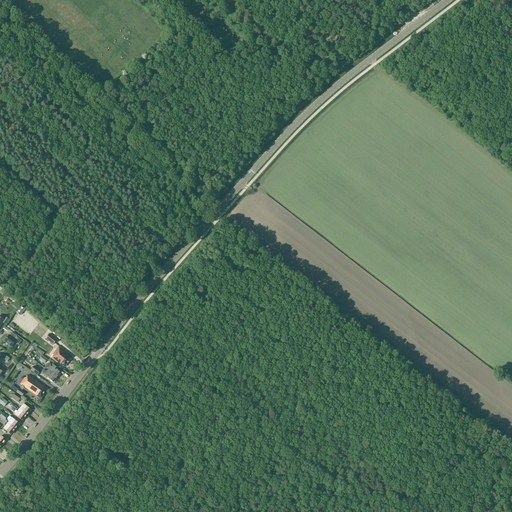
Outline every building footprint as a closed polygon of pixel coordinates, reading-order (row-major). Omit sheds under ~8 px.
[(49,334),(46,339),(53,344),(56,340),(49,334)] [(14,339),(9,335),(4,341),(12,346),(14,342),(18,345),(21,340),(16,337),(14,339)] [(57,363),(58,362),(64,367),(72,357),(65,352),(66,352),(59,346),(53,354),(54,355),(51,358),(57,363)] [(0,364),(4,359),(7,362),(10,358),(4,354),(2,358),(0,356),(0,364)] [(47,370),(50,372),(57,377),(60,372),(60,373),(60,372),(56,369),(57,367),(53,363),(51,365),(50,365),(48,368),(47,370)] [(30,370),(37,375),(41,370),(34,365),(30,370)] [(50,372),(47,370),(46,371),(43,369),(41,373),(47,377),(53,382),(57,377),(50,372)] [(35,395),(36,395),(41,398),(47,389),(28,375),(25,378),(20,384),(35,395)] [(13,394),(11,397),(17,402),(20,399),(13,394)] [(19,405),(21,407),(19,409),(27,415),(31,410),(26,406),(23,403),(22,405),(21,404),(19,405)] [(19,409),(17,411),(15,413),(14,414),(17,416),(22,421),(27,415),(19,409)] [(15,429),(20,424),(14,419),(14,420),(12,417),(7,423),(15,429)] [(11,435),(15,429),(7,423),(3,428),(6,430),(5,430),(11,435)]
